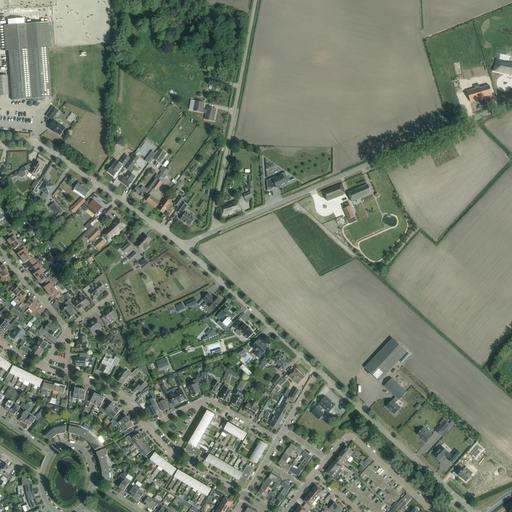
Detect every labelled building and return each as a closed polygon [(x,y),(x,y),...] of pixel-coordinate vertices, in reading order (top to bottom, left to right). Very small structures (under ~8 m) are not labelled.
[(51,97),(48,48),(50,47),(48,22),(4,25),(6,50),(8,50),(12,100),(51,97)] [(503,53),(503,57),(507,57),(508,49),(497,48),(496,52),(503,53)] [(496,59),(494,71),(511,75),(511,62),(508,62),(500,60),(496,59)] [(483,71),(466,74),(467,80),(484,77),(483,71)] [(7,75),(0,75),(0,95),(8,95),(7,75)] [(479,87),(467,91),(470,102),(482,98),(482,97),(492,94),(489,85),(480,88),(479,87)] [(213,121),(216,109),(207,107),(207,110),(203,109),(204,103),(195,101),(191,100),(189,110),(193,110),(193,111),(202,112),(206,113),(205,119),(213,121)] [(46,116),(52,120),(58,111),(53,107),(46,116)] [(52,131),(53,131),(60,136),(65,128),(57,123),(58,123),(54,120),(48,128),(52,131)] [(160,163),(167,153),(160,148),(153,158),(160,163)] [(134,155),(124,168),(129,171),(130,171),(130,172),(129,173),(131,174),(134,171),(134,170),(134,171),(131,169),(139,158),(134,155)] [(111,167),(107,172),(111,175),(113,176),(114,177),(118,172),(118,171),(123,166),(124,166),(127,162),(122,159),(119,163),(116,160),(111,167)] [(39,174),(41,170),(40,169),(43,165),(36,161),(31,170),(30,169),(31,168),(29,164),(20,169),(21,170),(20,170),(19,171),(19,172),(18,173),(18,175),(19,176),(20,177),(21,177),(22,178),(23,177),(24,177),(25,176),(26,175),(26,174),(26,173),(25,172),(27,170),(29,172),(36,176),(38,173),(39,174)] [(170,174),(169,173),(172,168),(165,164),(162,168),(164,169),(162,173),(163,175),(162,177),(166,180),(170,174)] [(124,178),(121,182),(128,187),(131,183),(131,182),(135,177),(131,174),(129,173),(125,178),(124,178)] [(266,181),(267,192),(277,187),(277,188),(286,184),(285,184),(285,183),(289,181),(285,173),(280,175),(281,175),(281,176),(275,179),(274,178),(272,179),(269,180),(266,181)] [(158,179),(155,177),(146,188),(150,191),(158,179)] [(162,182),(159,179),(153,188),(156,190),(162,182)] [(48,195),(54,186),(45,180),(43,182),(41,186),(37,184),(36,186),(34,189),(33,192),(37,194),(39,189),(44,192),(42,196),(42,197),(45,199),(46,198),(48,195)] [(183,182),(179,180),(174,187),(178,189),(183,182)] [(74,189),(73,191),(78,195),(79,192),(85,196),(90,190),(83,185),(82,184),(82,185),(79,182),(74,189)] [(326,198),(328,201),(343,195),(341,192),(344,190),(342,184),(322,191),(325,198),(326,198)] [(348,193),(352,202),(363,197),(362,197),(371,193),(368,185),(355,190),(355,189),(348,193)] [(141,196),(146,189),(143,186),(140,190),(137,187),(134,191),(141,196)] [(243,195),(245,199),(247,198),(248,200),(252,199),(251,196),(252,196),(250,192),(243,195)] [(174,204),(178,207),(185,197),(181,194),(174,204)] [(156,208),(159,203),(150,196),(147,201),(156,208)] [(171,213),(174,209),(169,205),(170,204),(169,203),(171,199),(168,196),(158,210),(163,213),(166,209),(171,213)] [(70,209),(73,213),(85,201),(83,199),(81,198),(70,209)] [(89,200),(80,208),(85,213),(88,209),(95,215),(101,208),(98,206),(97,206),(96,205),(97,203),(93,200),(92,202),(89,200)] [(182,201),(175,211),(180,215),(181,214),(183,216),(180,219),(190,226),(195,219),(186,212),(185,213),(183,211),(187,205),(182,201)] [(241,210),(237,201),(228,204),(227,203),(218,206),(221,216),(232,213),(241,210)] [(60,214),(63,212),(54,202),(54,203),(55,204),(53,205),(52,204),(49,207),(57,216),(60,213),(60,214)] [(343,209),(347,219),(354,217),(350,206),(343,209)] [(89,223),(92,226),(98,221),(94,217),(89,223)] [(109,242),(120,233),(119,232),(125,226),(118,219),(110,227),(111,228),(102,235),(103,236),(101,237),(98,235),(100,233),(96,228),(87,237),(91,242),(98,250),(108,242),(109,242)] [(10,246),(18,240),(14,236),(16,235),(12,230),(7,233),(11,238),(8,241),(9,242),(8,243),(10,246)] [(143,247),(146,250),(149,246),(146,244),(150,239),(146,235),(136,246),(141,250),(143,247)] [(18,247),(20,249),(24,246),(22,243),(23,242),(20,239),(18,240),(10,246),(11,246),(13,248),(15,250),(18,247)] [(50,240),(47,243),(49,246),(49,245),(52,248),(54,250),(56,248),(50,240)] [(125,253),(133,247),(129,242),(121,249),(125,253)] [(21,259),(28,253),(25,249),(26,248),(24,246),(20,249),(21,252),(18,254),(19,256),(21,259)] [(138,255),(135,252),(128,258),(131,261),(138,255)] [(31,258),(28,253),(21,259),(23,262),(24,261),(25,263),(28,260),(30,263),(32,265),(37,262),(32,257),(31,258)] [(53,266),(62,275),(71,267),(63,258),(53,266)] [(37,280),(44,274),(41,270),(42,269),(38,264),(33,267),(37,272),(34,275),(35,276),(35,277),(37,279),(37,280)] [(8,269),(0,273),(0,274),(2,278),(1,279),(2,282),(10,278),(8,275),(9,275),(8,273),(9,272),(7,270),(8,269)] [(46,283),(50,280),(48,277),(47,278),(44,274),(37,280),(39,282),(40,282),(41,283),(44,281),(46,283)] [(102,286),(107,282),(103,274),(94,280),(97,284),(94,287),(100,295),(100,294),(105,290),(102,286)] [(47,293),(54,287),(51,283),(52,282),(50,280),(46,283),(48,285),(44,288),(46,290),(45,290),(47,293)] [(95,299),(100,295),(94,287),(92,284),(89,286),(88,285),(83,290),(88,296),(87,295),(90,293),(95,299)] [(17,296),(24,290),(23,290),(21,287),(20,288),(19,287),(16,290),(13,288),(10,291),(12,294),(13,293),(17,296)] [(57,291),(54,287),(47,293),(49,296),(50,295),(51,297),(54,294),(56,297),(61,293),(59,291),(57,291)] [(24,297),(27,294),(25,293),(26,292),(24,290),(17,296),(21,300),(20,301),(22,303),(26,299),(24,297)] [(89,303),(81,293),(79,294),(81,297),(74,303),(79,310),(85,306),(89,303)] [(213,310),(221,301),(220,301),(220,300),(218,298),(217,298),(215,296),(213,298),(212,297),(209,294),(203,300),(206,302),(205,303),(206,304),(208,305),(205,308),(209,313),(212,310),(213,310)] [(29,308),(36,302),(36,301),(35,302),(33,299),(32,300),(31,298),(28,301),(26,299),(22,303),(24,306),(26,304),(29,308)] [(197,303),(195,299),(185,303),(188,307),(197,303)] [(68,301),(65,303),(67,307),(66,308),(65,308),(65,309),(62,311),(69,319),(75,314),(68,305),(70,303),(68,301)] [(36,309),(39,306),(38,305),(38,304),(36,302),(29,308),(33,312),(32,313),(37,318),(41,314),(38,311),(36,309)] [(0,312),(0,314),(2,316),(9,310),(6,307),(0,312)] [(108,321),(117,314),(111,307),(102,314),(104,316),(101,319),(106,326),(110,323),(108,321)] [(230,320),(232,318),(232,319),(236,315),(227,307),(223,311),(224,312),(223,313),(221,311),(216,317),(219,320),(220,321),(221,320),(224,322),(222,323),(226,327),(225,328),(224,327),(224,328),(223,329),(223,330),(226,332),(229,331),(230,329),(229,329),(234,323),(230,320)] [(11,330),(18,321),(16,319),(15,320),(11,325),(5,321),(0,326),(0,328),(5,332),(9,328),(11,330)] [(92,333),(102,326),(96,319),(93,321),(93,322),(91,323),(87,326),(92,333)] [(239,321),(233,326),(236,329),(237,328),(238,329),(239,330),(242,334),(244,336),(246,339),(247,338),(247,339),(253,333),(250,330),(251,330),(250,329),(248,327),(247,327),(245,324),(243,326),(241,324),(242,323),(239,321)] [(39,331),(46,336),(48,332),(53,336),(55,333),(59,328),(54,325),(53,326),(49,323),(47,327),(43,324),(39,331)] [(21,339),(25,333),(20,329),(19,330),(16,329),(10,337),(16,341),(19,337),(21,339)] [(219,334),(213,330),(206,337),(206,336),(202,340),(203,341),(219,334)] [(420,343),(423,345),(431,333),(428,331),(420,343)] [(87,349),(87,342),(86,342),(86,336),(85,336),(81,336),(80,336),(79,342),(77,341),(77,348),(87,349)] [(407,352),(392,338),(364,368),(379,381),(407,352)] [(35,339),(33,342),(44,350),(48,344),(40,339),(38,342),(35,339)] [(251,347),(261,356),(268,348),(262,343),(263,342),(259,339),(251,347)] [(39,356),(44,350),(33,342),(30,345),(34,348),(32,351),(39,356)] [(282,368),(283,369),(289,363),(279,353),(273,360),(279,366),(277,368),(280,371),(282,368)] [(76,360),(75,362),(76,363),(76,366),(85,366),(86,359),(89,360),(89,354),(86,354),(85,358),(76,357),(76,360)] [(113,360),(111,358),(109,359),(104,357),(101,364),(97,370),(104,373),(108,375),(113,365),(116,367),(121,357),(116,354),(113,360)] [(165,368),(161,360),(157,362),(160,370),(165,368)] [(12,365),(7,362),(3,368),(7,371),(12,365)] [(140,372),(142,370),(145,367),(143,363),(137,370),(136,369),(132,373),(127,370),(126,372),(122,370),(116,379),(122,384),(129,374),(131,375),(130,376),(133,378),(139,372),(140,372)] [(15,375),(18,368),(13,366),(10,373),(15,375)] [(20,378),(23,371),(18,368),(15,375),(20,378)] [(223,377),(227,379),(232,370),(228,368),(223,377)] [(295,381),(294,381),(297,384),(304,377),(295,369),(289,376),(295,381)] [(25,380),(28,373),(23,371),(20,378),(25,380)] [(30,383),(33,375),(28,373),(25,380),(30,383)] [(205,383),(205,373),(201,373),(201,378),(196,380),(195,379),(193,381),(193,385),(188,387),(193,396),(200,392),(198,387),(200,386),(199,384),(201,383),(205,383)] [(215,393),(221,384),(213,379),(214,378),(206,374),(206,383),(211,386),(209,389),(215,393)] [(34,385),(38,378),(33,375),(30,383),(34,385)] [(272,383),(276,386),(282,379),(278,375),(272,383)] [(43,380),(38,378),(34,385),(39,387),(43,380)] [(406,392),(392,378),(384,386),(396,397),(392,400),(386,407),(389,409),(390,409),(395,414),(400,408),(395,403),(398,400),(399,400),(406,392)] [(47,392),(50,382),(45,380),(43,388),(42,388),(41,391),(47,392)] [(142,391),(147,385),(141,380),(138,384),(135,382),(129,388),(131,390),(130,390),(131,391),(135,394),(139,388),(142,391)] [(241,381),(237,389),(241,391),(245,383),(241,381)] [(53,391),(55,383),(50,382),(47,392),(47,393),(48,390),(53,391)] [(226,400),(231,391),(227,389),(229,386),(224,383),(221,390),(223,391),(220,397),(220,398),(222,399),(223,399),(226,400)] [(66,386),(61,385),(58,392),(67,395),(67,396),(68,389),(67,390),(65,390),(66,386)] [(186,399),(180,387),(178,388),(177,387),(173,389),(175,392),(180,402),(186,399)] [(78,399),(81,389),(75,388),(74,393),(71,392),(71,390),(70,390),(69,401),(70,401),(70,399),(73,400),(73,398),(78,399)] [(299,390),(295,388),(290,396),(294,399),(299,390)] [(86,390),(81,389),(78,399),(84,400),(83,402),(86,403),(89,396),(85,395),(86,390)] [(239,407),(244,398),(238,395),(241,391),(236,389),(233,394),(236,396),(232,403),(232,404),(235,406),(235,405),(239,407)] [(4,398),(6,400),(10,394),(7,392),(4,395),(0,392),(0,402),(1,401),(2,402),(4,398)] [(180,402),(175,392),(169,396),(173,405),(180,402)] [(95,405),(99,395),(94,393),(92,398),(89,396),(86,403),(89,404),(90,403),(95,405)] [(9,412),(15,403),(11,400),(13,397),(10,394),(6,400),(9,401),(6,405),(7,405),(5,408),(7,410),(6,410),(9,412)] [(101,411),(106,404),(103,401),(104,398),(105,398),(99,395),(95,405),(100,407),(99,409),(101,411)] [(290,400),(285,397),(282,395),(277,405),(279,406),(287,411),(290,406),(288,404),(290,400)] [(160,397),(156,399),(162,411),(165,410),(167,409),(168,408),(164,400),(162,401),(160,397)] [(319,419),(323,414),(320,411),(323,408),(328,412),(334,406),(325,397),(318,404),(319,404),(316,407),(311,412),(319,419)] [(155,411),(158,410),(153,400),(153,398),(147,401),(150,407),(147,408),(151,417),(157,414),(155,411)] [(114,409),(116,406),(112,402),(112,403),(109,406),(106,404),(101,411),(104,413),(108,416),(114,409)] [(243,411),(254,417),(259,408),(255,406),(256,404),(253,402),(251,405),(248,403),(243,411)] [(20,409),(22,410),(26,405),(22,403),(20,406),(15,403),(9,412),(12,414),(14,415),(17,412),(20,409)] [(25,423),(31,414),(27,411),(29,407),(26,405),(22,410),(24,412),(22,415),(22,416),(20,419),(22,420),(22,421),(25,423)] [(116,406),(114,409),(108,416),(112,419),(110,422),(112,424),(115,422),(120,417),(117,414),(120,410),(121,410),(116,406)] [(284,415),(287,411),(279,406),(277,411),(284,415)] [(207,411),(205,415),(212,420),(214,415),(207,411)] [(282,420),(284,415),(277,411),(274,415),(282,420)] [(35,419),(38,421),(41,416),(38,413),(35,417),(31,414),(25,423),(28,425),(28,424),(29,425),(30,426),(32,422),(33,423),(35,419)] [(209,424),(212,420),(205,415),(202,420),(209,424)] [(279,425),(282,420),(274,415),(271,420),(279,425)] [(130,421),(127,416),(126,416),(127,416),(122,419),(120,417),(115,422),(117,424),(120,428),(121,427),(130,421)] [(209,424),(202,420),(199,425),(206,429),(209,424)] [(276,429),(279,425),(271,420),(268,425),(276,429)] [(134,426),(130,421),(121,427),(125,431),(123,433),(125,435),(124,436),(133,431),(131,431),(129,428),(133,425),(133,426),(134,426)] [(440,435),(450,425),(446,421),(442,426),(440,425),(435,430),(440,435)] [(66,423),(53,426),(57,435),(66,433),(67,422),(66,422),(66,423)] [(228,434),(233,425),(228,422),(222,432),(227,435),(228,434)] [(77,435),(80,425),(70,423),(69,433),(77,435)] [(84,438),(90,430),(80,425),(77,435),(84,438)] [(203,434),(206,429),(199,425),(196,429),(203,434)] [(232,437),(233,435),(237,428),(233,425),(228,434),(232,437)] [(51,440),(57,435),(53,426),(44,433),(46,435),(45,436),(44,436),(51,440)] [(426,443),(433,435),(423,427),(417,435),(422,440),(426,443)] [(238,438),(242,431),(237,428),(233,435),(238,438)] [(201,438),(203,434),(196,429),(194,434),(201,438)] [(90,443),(98,437),(90,430),(84,438),(90,443)] [(247,433),(242,431),(238,438),(243,441),(247,433)] [(142,438),(139,433),(136,435),(134,433),(135,433),(134,433),(127,437),(133,445),(134,445),(142,438)] [(201,438),(194,434),(191,439),(198,443),(201,438)] [(104,446),(98,437),(90,443),(95,450),(104,446),(104,445),(104,446)] [(146,442),(142,438),(134,445),(137,449),(146,442)] [(198,443),(191,439),(188,443),(195,448),(198,443)] [(260,441),(257,446),(265,450),(267,445),(260,441)] [(149,446),(146,442),(137,449),(141,453),(149,446)] [(202,451),(195,448),(188,443),(185,449),(199,457),(202,451)] [(288,448),(285,453),(289,456),(293,451),(297,453),(296,454),(298,455),(302,450),(299,449),(300,448),(291,444),(289,448),(288,448)] [(153,450),(149,446),(141,453),(144,457),(148,454),(149,456),(148,457),(152,453),(151,452),(153,450)] [(262,454),(265,450),(257,446),(255,450),(262,454)] [(346,446),(343,451),(350,457),(353,458),(357,453),(354,451),(353,452),(346,446)] [(451,455),(441,446),(440,447),(439,447),(437,450),(433,455),(439,461),(444,455),(445,456),(446,457),(448,459),(447,459),(452,463),(461,454),(456,449),(456,450),(459,452),(458,453),(456,456),(453,453),(451,455)] [(96,453),(100,461),(109,458),(105,449),(106,449),(105,448),(96,453)] [(259,459),(262,454),(255,450),(252,455),(259,459)] [(304,452),(302,450),(298,455),(300,457),(301,455),(304,458),(300,464),(305,467),(309,462),(308,461),(311,457),(304,451),(304,452)] [(350,457),(343,451),(339,455),(347,461),(350,457)] [(154,463),(159,456),(155,453),(150,459),(154,463)] [(285,462),(289,456),(285,453),(281,458),(282,459),(278,463),(285,469),(286,468),(288,470),(292,465),(290,463),(289,465),(285,462)] [(210,464),(214,457),(209,454),(205,461),(210,464)] [(256,464),(259,459),(252,455),(249,460),(256,464)] [(347,461),(339,455),(336,459),(343,465),(347,461)] [(159,466),(164,459),(159,456),(154,463),(159,466)] [(215,466),(219,459),(214,457),(210,464),(215,466)] [(111,468),(109,458),(100,461),(102,469),(111,468)] [(163,469),(168,463),(164,459),(159,466),(163,469)] [(220,469),(224,462),(219,459),(215,466),(220,469)] [(343,465),(336,459),(333,463),(340,469),(343,465)] [(224,472),(228,465),(224,462),(220,469),(224,472)] [(167,472),(172,466),(168,463),(163,469),(167,472)] [(340,469),(333,463),(329,468),(337,473),(340,469)] [(0,474),(2,476),(9,466),(8,465),(7,465),(6,464),(6,465),(4,464),(1,468),(0,467),(0,474)] [(302,472),(305,467),(300,464),(297,469),(293,467),(293,466),(292,465),(288,470),(290,471),(290,472),(298,476),(301,472),(302,472)] [(229,475),(233,468),(228,465),(224,472),(229,475)] [(2,476),(9,481),(13,476),(10,474),(13,470),(12,469),(11,468),(10,467),(9,466),(2,476)] [(177,469),(172,466),(167,472),(172,476),(177,469)] [(246,466),(242,473),(238,480),(245,484),(253,470),(246,466)] [(365,475),(369,478),(375,473),(371,469),(372,468),(369,466),(360,475),(363,478),(365,475)] [(463,469),(458,475),(466,482),(471,476),(470,475),(472,473),(466,467),(464,469),(463,469)] [(113,480),(111,468),(102,469),(102,476),(110,481),(110,478),(113,480)] [(234,477),(238,470),(233,468),(229,475),(234,477)] [(337,473),(329,468),(326,472),(333,478),(337,473)] [(179,480),(183,473),(178,470),(174,477),(179,480)] [(238,480),(242,473),(238,470),(234,477),(238,480)] [(183,482),(187,475),(183,473),(179,480),(183,482)] [(378,476),(375,473),(369,478),(373,482),(370,485),(373,487),(382,478),(379,475),(378,476)] [(268,478),(264,483),(269,486),(273,481),(277,483),(276,484),(277,485),(281,480),(279,479),(279,478),(271,474),(268,478)] [(188,485),(192,478),(187,475),(183,482),(188,485)] [(21,485),(31,485),(31,483),(32,482),(31,482),(31,481),(28,478),(27,478),(28,479),(28,480),(21,476),(22,476),(22,485),(21,485)] [(127,491),(132,485),(129,483),(131,481),(126,477),(119,487),(120,488),(124,491),(125,490),(127,491)] [(193,488),(197,481),(192,478),(188,485),(193,488)] [(384,480),(382,478),(373,487),(375,490),(378,487),(382,490),(387,484),(383,481),(384,480)] [(283,482),(281,480),(277,485),(279,487),(280,485),(284,488),(279,494),(284,498),(288,492),(288,491),(291,487),(284,481),(283,482)] [(359,489),(356,485),(358,482),(356,480),(353,483),(351,485),(349,487),(347,489),(349,492),(350,491),(354,495),(359,489)] [(198,491),(202,484),(197,481),(193,488),(198,491)] [(133,497),(139,490),(140,488),(134,483),(133,485),(132,485),(127,491),(129,493),(129,494),(133,497)] [(265,492),(269,486),(264,483),(260,488),(261,489),(258,493),(265,499),(265,498),(268,500),(271,495),(269,493),(268,495),(265,492)] [(202,493),(206,486),(202,484),(198,491),(202,493)] [(385,499),(394,490),(392,487),(391,488),(387,484),(382,490),(386,494),(383,497),(385,499)] [(33,492),(31,485),(21,485),(18,486),(19,495),(23,494),(33,492)] [(211,489),(206,486),(202,493),(207,496),(211,489)] [(312,491),(319,496),(323,491),(316,486),(315,487),(314,487),(312,489),(313,490),(312,491)] [(359,501),(368,492),(366,489),(363,492),(359,489),(354,495),(358,498),(357,499),(359,501)] [(141,501),(146,495),(139,490),(133,497),(138,501),(139,500),(141,501)] [(216,490),(215,491),(214,493),(224,499),(222,503),(230,507),(233,502),(225,497),(226,496),(216,490)] [(397,492),(394,490),(385,499),(384,501),(386,503),(391,499),(394,502),(400,496),(396,493),(397,492)] [(312,491),(311,492),(311,491),(308,494),(309,494),(308,496),(314,501),(319,496),(312,491)] [(35,499),(33,492),(23,494),(24,497),(22,497),(24,503),(35,499)] [(366,506),(372,501),(368,497),(371,494),(368,492),(359,501),(362,504),(363,503),(366,506)] [(281,502),(284,498),(279,494),(276,499),(272,497),(273,496),(271,495),(268,500),(270,501),(270,502),(278,506),(280,502),(281,502)] [(148,507),(155,497),(153,499),(146,495),(141,501),(144,503),(143,504),(148,507)] [(308,496),(307,497),(306,496),(304,499),(305,500),(304,501),(306,503),(304,505),(310,510),(313,506),(312,504),(314,501),(308,496)] [(156,511),(161,504),(158,503),(160,501),(155,497),(148,507),(153,511),(154,510),(156,511)] [(38,506),(35,499),(24,503),(25,502),(27,505),(25,505),(27,511),(38,506)] [(227,511),(230,507),(222,503),(219,501),(216,507),(218,508),(224,511),(227,511)] [(373,511),(381,504),(381,503),(379,501),(376,504),(372,501),(366,506),(370,510),(369,511),(370,511),(373,511)] [(382,502),(381,503),(381,504),(373,511),(384,511),(381,509),(385,504),(382,502)] [(333,511),(339,506),(336,503),(335,504),(334,503),(331,506),(330,505),(329,504),(326,507),(324,509),(326,511),(327,511),(328,511),(333,511)]
